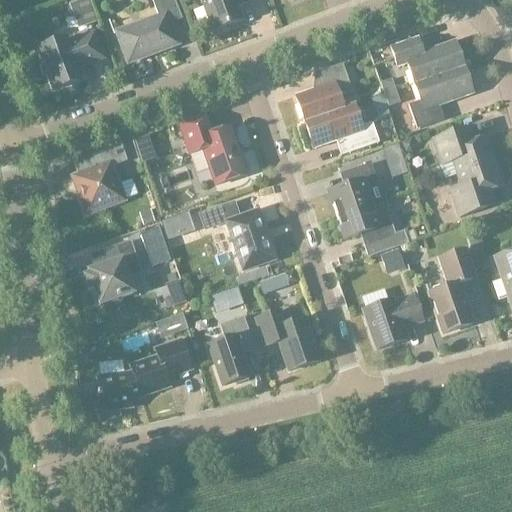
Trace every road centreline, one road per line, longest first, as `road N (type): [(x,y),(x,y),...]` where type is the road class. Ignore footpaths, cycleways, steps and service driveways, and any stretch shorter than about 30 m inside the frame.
road 1 (residential): [(355,393),(241,59)]
road 2 (residential): [(44,465),(355,393)]
road 3 (residential): [(6,146),(208,71)]
road 4 (residential): [(31,360),(6,146)]
road 5 (residential): [(399,0),(241,59)]
road 6 (residential): [(355,393),(511,357)]
road 7 (residential): [(511,100),(487,29),(453,0)]
